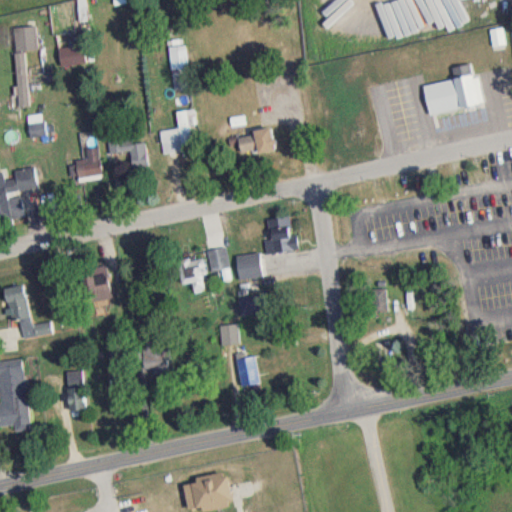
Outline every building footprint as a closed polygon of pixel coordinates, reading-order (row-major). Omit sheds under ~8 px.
[(419,30),(410,0),(392,0),(387,2),(390,12),(394,11),(402,35),(419,30)] [(70,18),(56,18),(58,54),(72,54),(70,18)] [(33,31),(10,32),(15,111),(26,111),(24,73),(33,72),(32,55),(34,55),(33,31)] [(425,121),(479,109),(470,70),(453,74),(455,83),(418,91),(425,121)] [(26,121),(26,141),(45,141),(44,126),(34,126),(34,121),(26,121)] [(190,154),(185,130),(157,136),(161,159),(190,154)] [(233,140),(237,161),(271,155),(267,134),(233,140)] [(143,147),(129,148),(128,136),(105,138),(107,158),(127,157),(129,174),(146,173),(143,147)] [(73,164),(73,181),(98,181),(98,152),(84,153),(84,164),(73,164)] [(0,178),(0,225),(22,223),(18,197),(36,195),(33,172),(12,175),(11,169),(0,171),(1,178),(0,178)] [(266,257),(295,254),(293,239),(289,239),(287,221),(262,224),(266,257)] [(227,274),(223,252),(206,255),(209,277),(227,274)] [(232,261),(234,284),(260,282),(258,258),(232,261)] [(189,288),(191,298),(205,296),(200,261),(173,265),(177,289),(189,288)] [(103,271),(77,275),(82,309),(108,306),(103,271)] [(51,339),(49,327),(28,330),(23,290),(1,293),(6,324),(17,322),(20,344),(51,339)] [(370,317),(384,317),(384,295),(370,295),(370,317)] [(167,381),(168,346),(139,345),(138,380),(167,381)] [(113,367),(127,361),(121,346),(106,352),(113,367)] [(256,396),(256,361),(236,361),(236,396),(256,396)] [(20,365),(0,366),(0,431),(9,430),(10,437),(27,435),(20,365)] [(64,416),(83,415),(82,376),(62,377),(64,416)] [(184,486),(187,501),(182,502),(184,511),(217,511),(229,509),(222,477),(184,486)]
